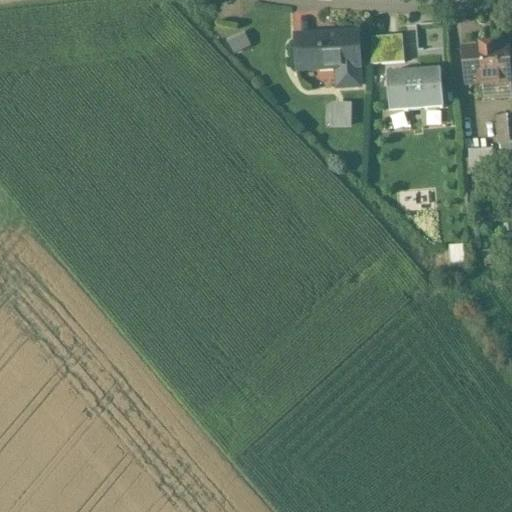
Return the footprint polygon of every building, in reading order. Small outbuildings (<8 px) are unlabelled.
[(356,37),(317,39),(317,42),(319,70),(337,69),(338,89),(358,87),(357,68),(358,68),(356,37)] [(401,37),(371,40),(370,67),(404,65),(401,37)] [(317,42),(296,43),(297,72),(319,70),(317,42)] [(507,46),(480,48),(480,50),(463,52),(465,86),(510,83),(507,46)] [(440,71),(386,76),(389,114),(443,110),(440,71)] [(348,107),(332,107),(332,127),(348,127),(348,107)] [(511,118),(497,120),(500,146),(511,144),(511,118)] [(492,150),(468,152),(470,176),(494,174),(492,150)]
